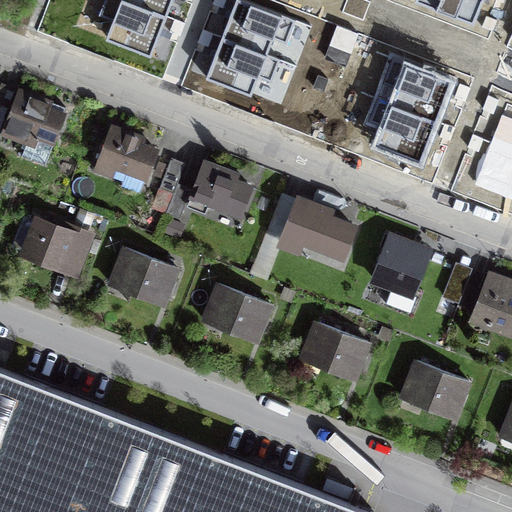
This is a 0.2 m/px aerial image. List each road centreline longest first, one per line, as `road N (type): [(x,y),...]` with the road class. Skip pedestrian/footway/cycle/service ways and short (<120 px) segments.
road 1 (residential): [(511,238),(0,39)]
road 2 (residential): [(0,320),(489,511)]
